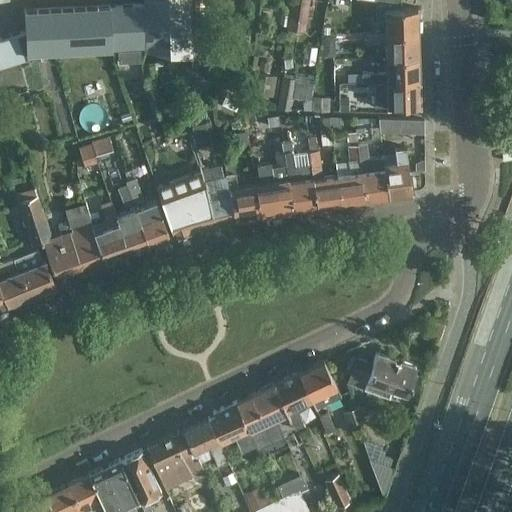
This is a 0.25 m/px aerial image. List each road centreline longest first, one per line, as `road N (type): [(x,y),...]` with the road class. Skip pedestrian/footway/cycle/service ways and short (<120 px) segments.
road 1 (residential): [(0,487),(379,310),(402,284),(408,250)]
road 2 (residential): [(385,210),(161,257),(0,325)]
road 3 (primary): [(511,317),(443,511)]
road 4 (unclassified): [(473,194),(457,0)]
